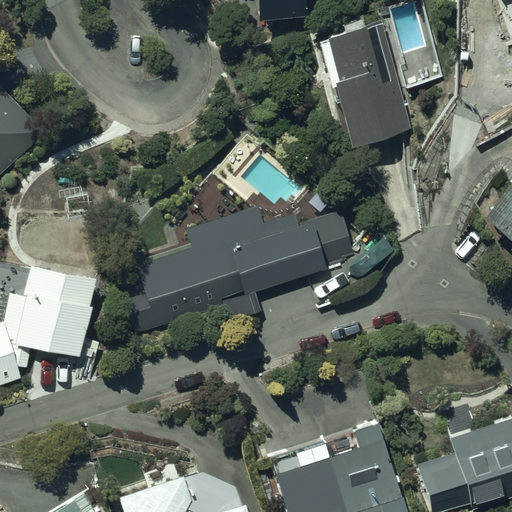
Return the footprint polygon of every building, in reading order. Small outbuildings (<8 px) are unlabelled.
[(252,0),(253,17),(302,14),(301,0),(252,0)] [(511,0),(492,0),(499,14),(511,16),(511,18),(511,32),(497,40),(502,52),(492,56),(511,95),(511,0)] [(408,124),(378,14),(312,32),(324,80),(329,79),(345,140),(408,124)] [(0,80),(0,174),(47,130),(0,80)] [(511,173),(477,212),(511,243),(511,173)] [(141,289),(122,296),(133,333),(220,306),(224,320),(259,310),(253,291),(354,260),(339,208),(295,221),(292,209),(262,219),(257,205),(182,227),(187,245),(133,261),(141,289)] [(2,319),(0,319),(0,383),(18,378),(14,366),(24,367),(26,346),(76,355),(91,274),(26,262),(23,281),(15,280),(12,295),(7,294),(2,319)] [(511,413),(475,426),(468,405),(443,413),(450,434),(444,436),(450,452),(415,463),(429,511),(435,511),(466,502),(468,509),(511,495),(511,413)] [(404,511),(375,421),(349,430),(354,446),(272,472),(285,511),(404,511)] [(120,511),(243,511),(239,500),(236,501),(231,483),(197,468),(177,475),(173,464),(143,474),(146,483),(114,494),(116,499),(107,503),(110,511),(118,507),(120,511)] [(100,511),(98,507),(93,510),(80,488),(40,511),(100,511)]
